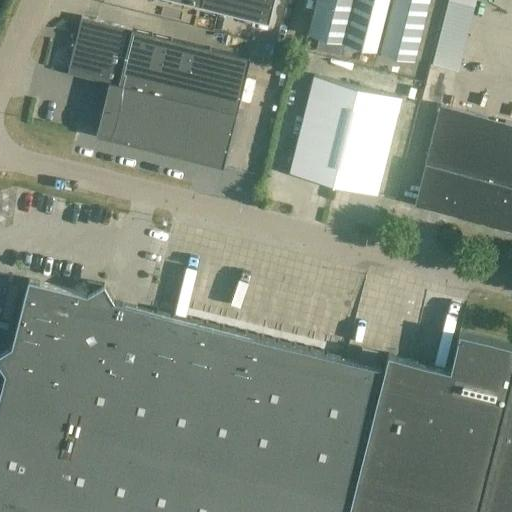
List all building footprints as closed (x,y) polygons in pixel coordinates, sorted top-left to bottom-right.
[(201,0),(200,5),(201,5),(269,23),(274,0),(201,0)] [(316,0),(308,32),(413,59),(428,0),(316,0)] [(445,0),(426,96),(453,102),(474,0),(445,0)] [(108,83),(96,135),(223,166),(250,58),(81,16),(78,30),(71,34),(75,41),(67,73),(108,83)] [(289,173),(376,195),(401,96),(314,74),(289,173)] [(416,203),(511,227),(511,122),(440,104),(416,203)] [(259,128),(256,145),(265,147),(268,129),(259,128)] [(374,410),(348,511),(511,511),(511,344),(459,331),(450,369),(388,353),(378,391),(375,390),(380,367),(114,300),(104,283),(87,293),(28,279),(12,346),(0,352),(0,373),(3,371),(5,373),(0,391),(0,511),(344,511),(370,409),(374,410)]
